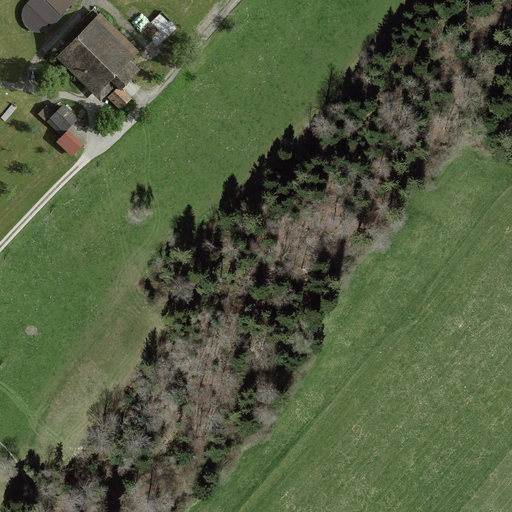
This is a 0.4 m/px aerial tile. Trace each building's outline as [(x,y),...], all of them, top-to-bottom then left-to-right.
[(77,0),(45,0),(61,16),(77,0)] [(132,64),(141,56),(101,16),(58,59),(97,99),(114,82),(123,92),(141,74),(132,64)] [(119,112),(130,103),(119,90),(108,99),(119,112)] [(38,112),(46,120),(55,111),(47,103),(38,112)] [(63,136),(78,120),(64,106),(49,123),(63,136)] [(68,132),(57,144),(72,158),(84,146),(68,132)]
